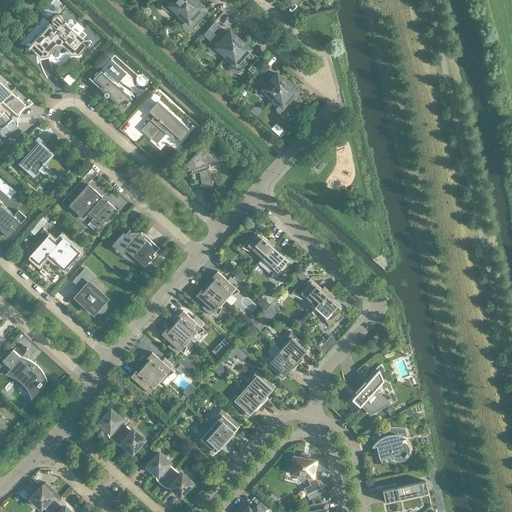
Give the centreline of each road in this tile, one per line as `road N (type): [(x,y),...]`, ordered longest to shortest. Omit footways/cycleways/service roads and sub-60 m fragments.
road 1 (residential): [(221,229),(81,107),(58,111),(59,128),(199,254)]
road 2 (residential): [(315,417),(328,367),(376,313),(374,299),(257,191)]
road 3 (residential): [(315,417),(275,423),(195,511)]
road 4 (residential): [(222,0),(334,101)]
road 5 (residential): [(110,358),(0,258)]
road 6 (residential): [(110,358),(199,254)]
road 7 (residential): [(334,101),(324,58),(259,0)]
road 8 (residential): [(158,511),(63,427)]
road 9 (residential): [(218,511),(282,441),(312,432)]
road 10 (residential): [(0,301),(93,385)]
